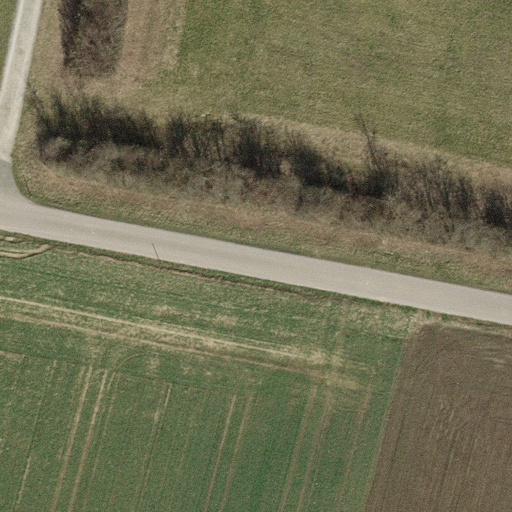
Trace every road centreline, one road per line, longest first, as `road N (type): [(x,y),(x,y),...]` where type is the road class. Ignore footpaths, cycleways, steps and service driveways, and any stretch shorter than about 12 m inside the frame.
road 1 (track): [(0,202),(511,303)]
road 2 (track): [(473,511),(511,329)]
road 3 (track): [(26,0),(0,131)]
